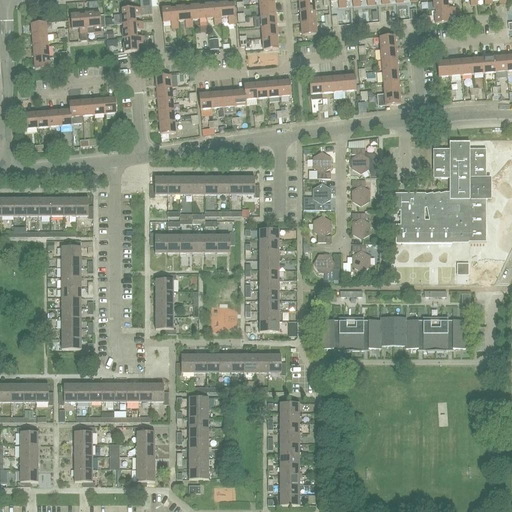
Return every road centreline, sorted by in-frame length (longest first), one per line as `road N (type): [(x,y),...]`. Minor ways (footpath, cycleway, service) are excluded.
road 1 (residential): [(131,350),(108,343),(110,160)]
road 2 (residential): [(292,62),(341,58),(339,39),(351,30),(401,26),(412,45)]
road 3 (residential): [(272,136),(419,121)]
road 4 (residential): [(160,59),(200,58),(206,76),(292,62)]
road 5 (residential): [(141,156),(272,136)]
